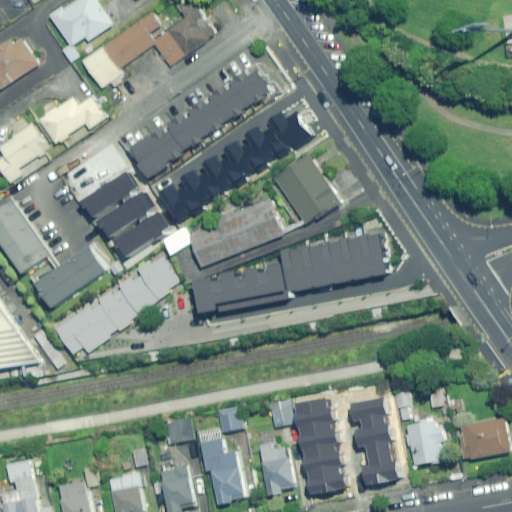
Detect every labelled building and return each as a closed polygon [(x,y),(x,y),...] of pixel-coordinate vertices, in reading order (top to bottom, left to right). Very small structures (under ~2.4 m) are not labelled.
[(66,48),(82,38),(85,42),(107,26),(89,0),(75,0),(63,9),(61,6),(45,17),(66,48)] [(149,45),(142,35),(155,25),(149,16),(98,51),(112,71),(149,45)] [(208,40),(192,17),(151,45),(167,68),(208,40)] [(282,67),(259,35),(131,127),(154,159),(282,67)] [(14,39),(0,48),(0,88),(0,89),(33,66),(14,39)] [(98,51),(78,65),(96,91),(116,78),(112,71),(98,51)] [(316,117),(289,77),(159,163),(186,204),(316,117)] [(68,102),(37,123),(53,146),(84,124),(81,121),(94,112),(86,100),(73,109),(68,102)] [(0,145),(0,174),(6,184),(19,175),(16,171),(44,151),(27,127),(0,145)] [(306,160),(272,181),(300,226),(335,205),(306,160)] [(83,182),(110,218),(115,214),(121,222),(143,206),(115,167),(98,179),(94,174),(83,182)] [(213,220),(216,228),(187,239),(198,269),(276,240),(262,203),(213,220)] [(7,206),(0,210),(0,250),(18,276),(44,259),(7,206)] [(379,217),(344,228),(216,277),(218,283),(203,289),(214,317),(229,311),(231,317),(400,271),(391,235),(379,217)] [(188,263),(164,230),(66,301),(90,334),(188,263)] [(90,247),(32,286),(47,308),(105,268),(90,247)] [(0,373),(40,369),(0,308),(0,373)] [(397,395),(400,409),(398,410),(400,422),(413,420),(410,407),(412,407),(409,393),(397,395)] [(393,394),(380,397),(384,415),(397,412),(393,394)] [(290,400),(271,405),(276,429),(296,425),(290,400)] [(246,430),(243,413),(221,417),(224,434),(246,430)] [(433,428),(432,419),(416,421),(417,426),(407,427),(410,447),(412,447),(415,467),(444,462),(441,443),(446,442),(443,426),(433,428)] [(509,436),(506,420),(463,427),(469,461),(511,453),(511,441),(511,436),(509,436)] [(194,441),(190,421),(167,425),(171,445),(194,441)] [(393,440),(391,429),(353,437),(361,478),(399,471),(393,440)] [(1,437),(0,436),(0,476),(8,475),(1,437)] [(275,451),(274,445),(262,448),(266,463),(262,463),(270,498),(284,494),(283,488),(297,485),(288,448),(275,451)] [(149,466),(146,450),(134,452),(137,468),(149,466)] [(346,476),(341,450),(313,454),(319,488),(334,485),(332,478),(346,476)] [(39,454),(23,458),(16,459),(19,480),(28,478),(32,496),(11,501),(13,511),(62,511),(60,502),(50,504),(39,454)] [(219,506),(234,504),(234,501),(246,499),(240,459),(225,461),(224,454),(211,456),(219,506)] [(96,467),(86,470),(91,489),(101,486),(96,467)] [(194,504),(188,468),(162,473),(166,499),(168,511),(183,511),(182,506),(194,504)] [(143,488),(141,475),(111,481),(117,511),(146,511),(141,488),(143,488)] [(93,511),(88,483),(60,489),(64,511),(93,511)]
